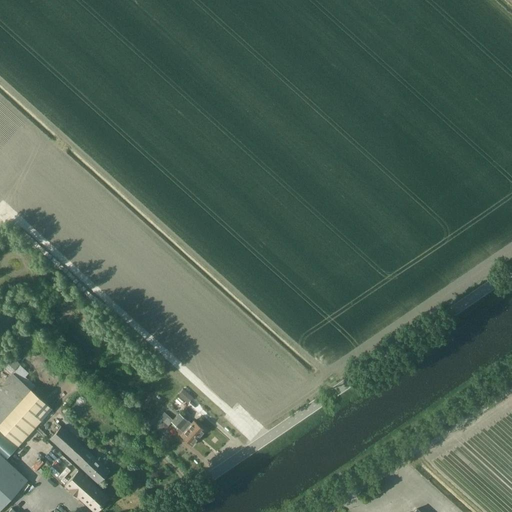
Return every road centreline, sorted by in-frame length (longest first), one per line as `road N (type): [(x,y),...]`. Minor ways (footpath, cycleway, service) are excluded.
road 1 (tertiary): [(158,511),(511,270)]
road 2 (track): [(262,441),(4,205),(0,210)]
road 3 (secondary): [(309,511),(511,373)]
